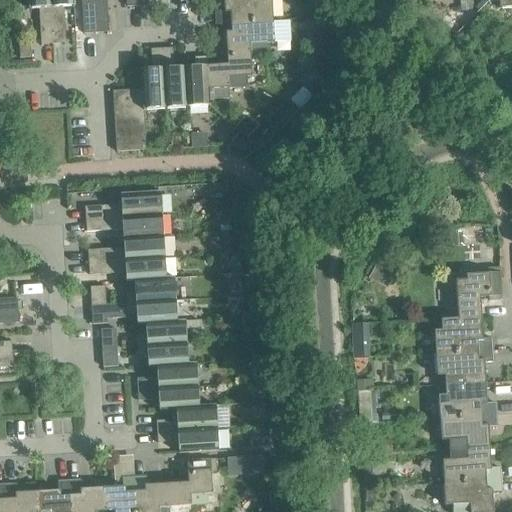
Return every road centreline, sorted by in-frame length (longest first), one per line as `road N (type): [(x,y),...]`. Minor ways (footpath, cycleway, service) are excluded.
road 1 (residential): [(93,456),(84,352),(55,349),(41,232),(0,235)]
road 2 (residential): [(93,79),(129,41),(207,36)]
